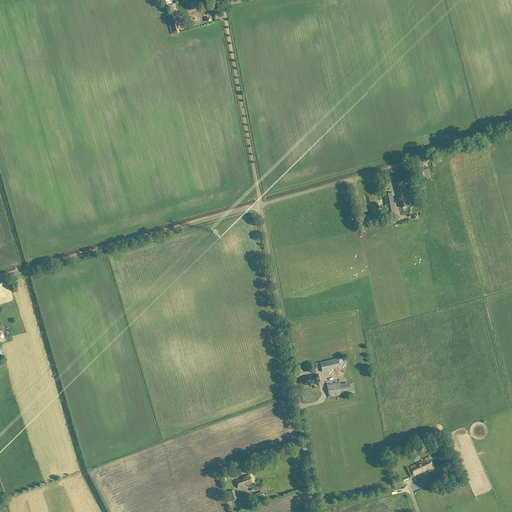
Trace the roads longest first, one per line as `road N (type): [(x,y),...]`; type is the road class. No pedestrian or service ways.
road 1 (unclassified): [(317,511),(260,205)]
road 2 (unclassified): [(0,278),(260,205)]
road 3 (unclassified): [(260,205),(222,5)]
